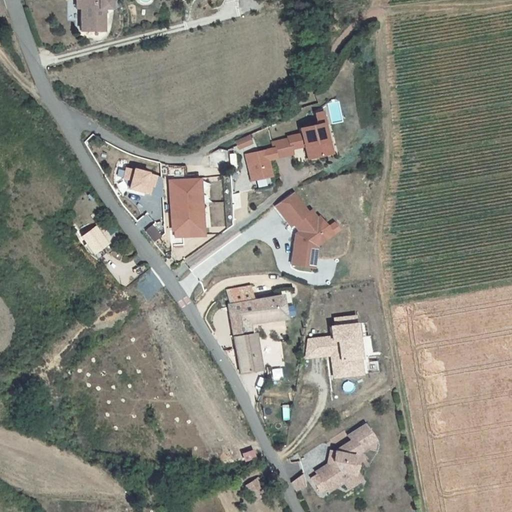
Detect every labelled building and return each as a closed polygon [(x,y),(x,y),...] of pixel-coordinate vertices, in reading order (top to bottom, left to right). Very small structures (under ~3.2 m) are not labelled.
[(75,0),(76,8),(80,8),(80,12),(80,31),(101,31),(102,8),(108,8),(108,0),(75,0)] [(321,110),(323,123),(339,120),(337,107),(321,110)] [(320,125),(327,154),(331,153),(325,124),(320,125)] [(307,147),(310,158),(327,154),(320,125),(299,130),(300,135),(286,138),(286,140),(272,143),(273,150),(246,156),(251,181),(270,177),(267,161),(291,155),(290,150),(295,149),(297,145),(301,148),(303,148),(307,147)] [(248,137),(235,143),(238,150),(251,144),(248,137)] [(118,189),(148,196),(153,175),(123,167),(118,189)] [(188,183),(198,182),(198,174),(187,174),(188,183)] [(198,182),(188,183),(170,184),(171,211),(167,212),(167,218),(171,218),(172,237),(169,245),(180,245),(180,237),(180,232),(195,230),(194,222),(199,221),(199,211),(198,203),(198,193),(193,194),(193,185),(198,185),(198,182)] [(293,192),(276,205),(291,226),(294,224),(300,231),(303,236),(301,238),(296,237),(292,264),(313,268),(316,246),(332,234),(319,217),(317,218),(311,210),(308,212),(293,192)] [(149,226),(142,231),(150,243),(157,237),(149,226)] [(79,237),(83,242),(90,253),(104,244),(93,228),(79,237)] [(90,253),(83,242),(78,245),(88,259),(106,248),(104,244),(90,253)] [(228,305),(257,300),(256,293),(251,293),(250,286),(226,290),(228,305)] [(280,295),(257,300),(228,305),(227,305),(238,374),(257,371),(250,324),(284,318),(280,295)] [(327,357),(329,379),(357,377),(353,316),(330,317),(331,325),(324,326),(325,336),(303,338),(305,359),(327,357)] [(284,323),(286,333),(299,331),(297,321),(284,323)] [(287,365),(279,366),(280,375),(289,373),(287,365)] [(328,468),(316,475),(324,488),(327,492),(342,482),(346,489),(362,478),(359,474),(361,462),(366,459),(362,454),(368,450),(375,452),(376,445),(374,441),(366,429),(364,425),(347,436),(350,441),(333,452),(331,461),(326,464),(328,468)] [(372,425),(366,429),(374,441),(380,437),(372,425)] [(326,464),(314,472),(316,475),(328,468),(326,464)] [(324,488),(316,475),(310,479),(318,492),(324,488)] [(301,476),(290,484),(294,491),(303,486),(301,476)] [(256,479),(249,483),(257,497),(264,493),(256,479)] [(257,497),(249,483),(244,486),(252,499),(257,497)]
